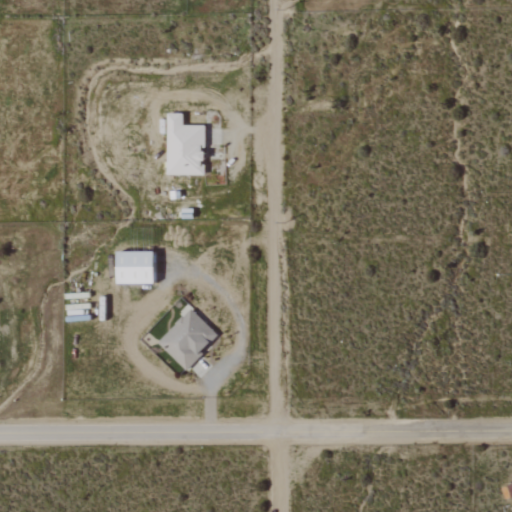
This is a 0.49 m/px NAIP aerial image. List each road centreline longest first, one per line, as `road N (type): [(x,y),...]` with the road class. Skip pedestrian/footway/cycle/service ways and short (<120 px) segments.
road 1 (residential): [(511,432),(0,435)]
road 2 (residential): [(278,0),(275,434)]
